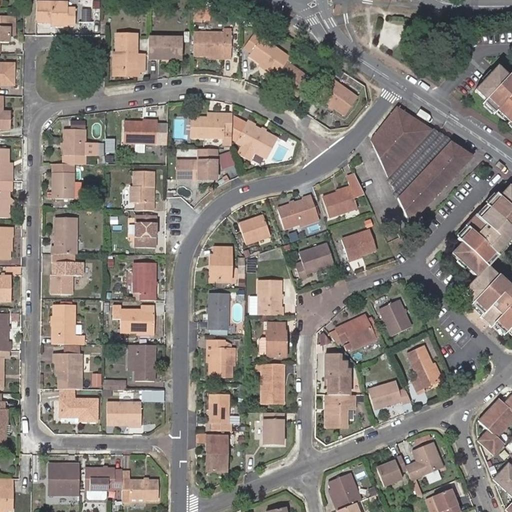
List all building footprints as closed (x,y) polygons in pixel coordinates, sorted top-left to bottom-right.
[(61,3),(37,2),(36,22),(53,22),(56,22),(56,26),(67,26),(67,24),(74,25),(75,9),(66,9),(61,3)] [(93,20),(93,8),(82,8),(82,20),(93,20)] [(209,13),(196,11),(195,20),(208,22),(209,13)] [(12,19),(12,17),(0,16),(0,43),(9,43),(9,36),(15,36),(15,28),(12,28),(12,19)] [(224,30),(224,34),(224,41),(232,42),(232,34),(232,30),(224,30)] [(195,33),(194,54),(208,54),(224,55),(224,58),(232,58),(232,42),(224,41),(224,34),(195,33)] [(116,34),(116,54),(116,69),(135,69),(135,71),(144,71),(144,56),(137,56),(137,35),(116,34)] [(182,36),(149,36),(148,58),(167,58),(167,54),(182,54),(182,36)] [(270,73),(277,77),(288,62),(291,58),(263,38),(250,56),(262,64),(271,71),(270,73)] [(116,69),(116,54),(114,54),(113,75),(135,75),(135,71),(135,69),(116,69)] [(277,77),(275,80),(287,89),(292,92),(299,97),(312,80),(288,62),(277,77)] [(0,83),(0,85),(12,86),(12,64),(10,65),(10,83),(0,83)] [(0,83),(10,83),(10,65),(0,64),(0,83)] [(271,71),(262,64),(261,66),(270,73),(271,71)] [(511,75),(509,78),(499,67),(493,73),(485,81),(476,91),(487,101),(484,103),(485,104),(493,113),(494,113),(497,111),(498,112),(507,120),(509,122),(511,124),(511,75)] [(483,80),(485,81),(493,73),(491,71),(483,80)] [(331,79),(316,100),(323,104),(324,103),(324,102),(345,117),(358,99),(331,79)] [(1,97),(0,96),(0,128),(9,129),(9,113),(1,112),(0,112),(0,109),(1,109),(1,97)] [(492,114),(493,113),(485,104),(483,107),(492,114)] [(471,159),(474,157),(398,107),(396,108),(471,159)] [(469,162),(471,159),(396,108),(371,139),(373,144),(378,138),(398,113),(420,128),(428,135),(415,148),(388,177),(398,197),(438,155),(447,146),(463,156),(469,162)] [(505,122),(507,120),(498,112),(496,114),(505,122)] [(378,138),(373,144),(388,177),(415,148),(428,135),(420,128),(398,113),(378,138)] [(231,132),(231,115),(223,115),(223,120),(208,119),(191,119),(191,138),(223,138),(223,141),(231,142),(231,132)] [(174,137),(186,138),(187,118),(175,118),(174,137)] [(267,159),(277,139),(265,133),(260,130),(254,127),(246,123),(246,124),(234,118),(233,140),(237,142),(236,143),(243,146),(238,155),(250,161),(254,152),(267,159)] [(157,122),(143,121),(124,121),(124,142),(157,143),(157,122)] [(63,144),(63,148),(63,156),(63,165),(74,165),(85,165),(85,156),(85,155),(97,155),(97,142),(85,142),(85,130),(64,130),(63,144)] [(410,224),(469,162),(463,156),(447,146),(438,155),(398,197),(410,224)] [(0,149),(0,181),(4,181),(9,182),(11,182),(12,173),(7,173),(7,168),(7,149),(0,149)] [(217,150),(198,150),(198,162),(177,161),(176,181),(191,181),(191,179),(198,180),(198,181),(211,181),(217,178),(217,150)] [(235,161),(231,150),(218,154),(222,166),(235,161)] [(55,188),(55,199),(73,200),(73,197),(73,192),(73,182),(74,174),(74,165),(63,165),(53,165),(53,174),(52,188),(55,188)] [(135,204),(135,211),(153,211),(153,203),(151,203),(151,188),(154,188),(154,172),(134,172),(133,187),(131,187),(130,204),(135,204)] [(349,189),(335,193),(321,198),(328,219),(356,209),(352,198),(364,195),(356,178),(347,181),(349,187),(349,189)] [(0,217),(8,218),(8,205),(11,201),(8,198),(8,192),(9,192),(9,182),(4,181),(0,181),(0,217)] [(511,189),(509,187),(499,197),(497,195),(496,196),(487,204),(486,206),(488,207),(486,209),(479,216),(477,218),(475,216),(465,226),(468,229),(467,230),(458,238),(457,240),(462,244),(452,255),(458,260),(466,269),(476,278),(464,292),(465,293),(473,300),(475,302),(472,304),(474,305),(482,313),(484,315),(481,317),(491,327),(494,324),(496,326),(503,333),(504,334),(508,330),(510,332),(511,333),(511,289),(509,287),(507,284),(499,276),(498,276),(497,278),(486,267),(497,256),(496,255),(497,253),(504,245),(506,243),(511,236),(511,189)] [(487,204),(496,196),(493,194),(485,202),(487,204)] [(283,229),(300,224),(317,218),(310,198),(302,201),(293,204),(289,205),(276,209),(283,229)] [(476,214),(479,216),(486,209),(484,206),(476,214)] [(263,216),(238,224),(245,244),(269,236),(263,216)] [(155,249),(155,217),(135,217),(135,249),(155,249)] [(317,218),(300,224),(301,226),(318,221),(317,218)] [(51,247),(51,255),(74,256),(76,256),(76,220),(55,219),(54,247),(51,247)] [(456,236),(458,238),(467,230),(464,228),(456,236)] [(0,230),(0,259),(6,259),(6,251),(6,237),(9,237),(10,230),(0,230)] [(348,261),(361,256),(376,252),(369,231),(340,240),(348,261)] [(312,272),(316,270),(333,265),(326,245),(298,254),(301,264),(294,267),(299,281),(307,278),(305,274),(312,272)] [(504,245),(497,253),(498,255),(506,247),(504,245)] [(212,266),(212,281),(230,281),(230,249),(214,248),(214,257),(212,257),(210,257),(209,266),(212,266)] [(74,256),(51,255),(51,263),(53,263),(57,263),(57,276),(53,276),(51,275),(50,294),(71,295),(72,276),(81,277),(81,263),(74,263),(74,256)] [(253,258),(244,259),(244,271),(253,271),(253,258)] [(465,270),(466,269),(458,260),(456,262),(465,270)] [(141,293),(141,301),(155,301),(155,286),(156,282),(156,263),(155,263),(135,263),(134,293),(141,293)] [(501,274),(499,276),(507,284),(509,283),(501,274)] [(0,300),(10,301),(11,276),(0,275),(0,300)] [(279,316),(279,307),(279,299),(279,294),(279,281),(258,281),(258,315),(279,316)] [(241,290),(234,289),(233,299),(241,299),(241,290)] [(471,303),(473,300),(465,293),(462,295),(471,303)] [(208,294),(208,331),(226,331),(226,295),(208,294)] [(404,315),(402,311),(398,301),(379,310),(391,336),(410,328),(404,315)] [(74,305),(53,305),(53,318),(55,318),(55,324),(53,324),(53,344),(74,344),(79,345),(79,336),(74,336),(74,305)] [(136,330),(154,330),(154,314),(154,306),(141,306),(141,311),(120,311),(120,305),(112,305),(112,319),(120,319),(120,332),(136,332),(136,330)] [(479,316),(482,313),(474,305),(471,308),(479,316)] [(0,350),(10,351),(10,343),(6,343),(7,313),(0,313),(0,350)] [(363,317),(350,323),(352,325),(365,320),(363,317)] [(369,318),(365,320),(373,337),(377,335),(369,318)] [(352,325),(350,323),(336,329),(342,343),(348,340),(349,342),(344,345),(345,349),(351,347),(352,349),(374,340),(373,337),(365,320),(352,325)] [(281,341),(284,341),(285,332),(283,332),(283,323),(267,323),(267,331),(265,332),(265,338),(265,357),(281,357),(281,341)] [(503,333),(496,326),(493,328),(501,336),(503,333)] [(342,343),(336,329),(328,333),(337,344),(342,343)] [(321,333),(318,335),(318,346),(329,343),(321,333)] [(230,366),(230,348),(222,348),(222,341),(206,340),(206,348),(209,348),(209,361),(209,378),(230,378),(230,366)] [(154,345),(129,345),(129,354),(135,354),(135,369),(135,380),(154,381),(154,367),(154,362),(154,345)] [(440,381),(432,365),(423,347),(407,354),(417,377),(411,380),(419,396),(426,392),(424,389),(440,381)] [(58,375),(58,389),(59,389),(73,390),(80,390),(80,355),(53,354),(53,363),(58,363),(58,375)] [(282,405),(282,364),(260,364),(260,372),(260,404),(282,405)] [(434,364),(432,365),(440,381),(442,381),(434,364)] [(325,370),(325,378),(328,378),(328,387),(328,395),(329,395),(349,395),(349,370),(325,370)] [(125,381),(104,380),(104,388),(125,389),(125,381)] [(403,405),(410,402),(404,390),(398,392),(395,381),(367,390),(374,410),(402,402),(403,405)] [(73,390),(59,389),(59,417),(74,417),(74,415),(80,415),(80,418),(80,421),(96,422),(96,400),(73,400),(73,390)] [(162,392),(143,392),(143,401),(162,401),(162,392)] [(486,431),(476,442),(492,456),(502,445),(495,438),(511,419),(511,394),(501,406),(496,401),(496,402),(495,402),(476,422),(486,431)] [(211,424),(211,431),(230,431),(230,425),(227,425),(227,416),(228,395),(209,395),(208,409),(208,413),(208,415),(208,425),(211,424)] [(330,412),(326,412),(325,428),(345,428),(345,409),(353,409),(353,396),(329,395),(328,409),(330,409),(330,412)] [(107,425),(129,425),(140,425),(141,404),(107,404),(107,425)] [(282,445),(282,413),(261,413),(261,444),(282,445)] [(237,416),(227,416),(227,425),(230,425),(237,425),(237,416)] [(208,454),(208,472),(225,472),(226,437),(207,436),(207,443),(206,444),(205,454),(208,454)] [(407,471),(411,481),(444,467),(433,441),(413,449),(417,460),(418,463),(414,465),(413,462),(404,465),(407,471)] [(404,465),(400,456),(393,459),(394,461),(376,468),(383,487),(403,479),(400,473),(407,471),(404,465)] [(492,481),(493,482),(511,500),(511,504),(505,511),(511,511),(511,468),(508,465),(492,481)] [(83,496),(83,466),(53,466),(52,496),(83,496)] [(121,480),(121,471),(114,470),(114,469),(106,469),(103,468),(88,468),(88,490),(90,490),(97,490),(110,490),(113,490),(114,489),(121,489),(121,480)] [(333,503),(336,511),(354,504),(358,502),(360,501),(349,474),(345,476),(328,482),(330,488),(335,501),(333,503)] [(12,479),(0,478),(0,510),(7,511),(7,490),(12,490),(12,479)] [(157,481),(121,480),(121,489),(120,502),(128,502),(128,499),(143,499),(157,500),(157,481)] [(97,490),(90,490),(90,498),(92,500),(107,500),(109,499),(110,490),(97,490)] [(442,511),(444,511),(461,511),(452,490),(434,497),(440,511),(442,511)]
